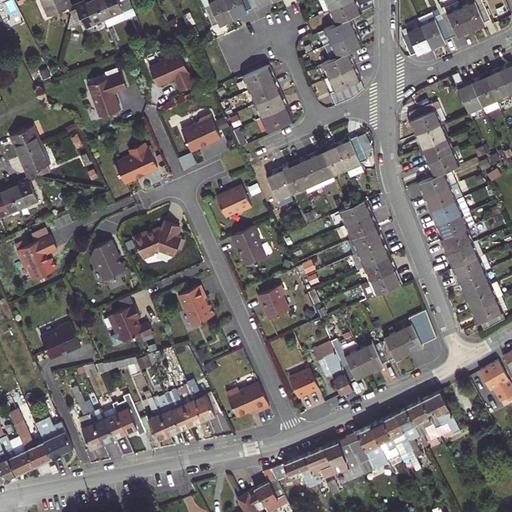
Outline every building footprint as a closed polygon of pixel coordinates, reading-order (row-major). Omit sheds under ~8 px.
[(48,15),(69,6),(72,5),(70,0),(43,0),(45,3),(43,4),(48,15)] [(69,6),(71,13),(77,10),(86,28),(97,23),(96,21),(104,17),(96,0),(88,0),(83,2),(82,0),(72,5),(69,6)] [(127,17),(119,0),(96,0),(104,17),(105,19),(107,25),(127,17)] [(200,0),(213,25),(219,22),(220,24),(234,18),(225,0),(200,0)] [(253,7),(249,0),(225,0),(234,18),(248,12),(247,10),(253,7)] [(320,0),(325,11),(330,9),(350,0),(320,0)] [(349,18),(360,13),(357,7),(359,6),(356,0),(350,0),(330,9),(336,23),(349,18)] [(474,0),(461,6),(472,30),(486,23),(485,21),(491,18),(482,0),(474,0)] [(459,1),(445,7),(447,10),(447,12),(461,6),(459,1)] [(447,12),(447,10),(441,13),(451,36),(457,33),(458,36),(472,30),(461,6),(447,12)] [(439,8),(419,17),(422,23),(432,47),(446,41),(445,39),(451,36),(441,13),(439,8)] [(336,23),(324,28),(331,42),(356,31),(353,23),(351,23),(349,18),(336,23)] [(409,31),(402,34),(411,54),(417,51),(418,53),(432,47),(422,23),(408,29),(409,31)] [(331,42),(326,44),(332,58),(347,52),(361,45),(358,40),(360,39),(356,31),(331,42)] [(332,58),(323,62),(329,76),(355,65),(351,57),(349,57),(347,52),(332,58)] [(195,84),(181,53),(173,56),(172,55),(163,59),(164,60),(150,66),(159,86),(169,81),(169,80),(175,77),(182,90),(195,84)] [(511,62),(508,65),(507,63),(499,67),(510,92),(511,91),(511,62)] [(244,75),(250,89),(276,78),(272,70),(270,70),(268,64),(244,75)] [(359,80),(357,74),(358,73),(355,65),(329,76),(322,79),(333,105),(354,95),(358,92),(363,88),(359,80)] [(491,71),(491,72),(486,75),(497,98),(498,101),(511,95),(510,92),(499,67),(491,71)] [(117,106),(132,99),(118,70),(88,84),(91,91),(90,95),(91,98),(95,100),(95,101),(103,97),(105,95),(108,93),(111,93),(117,106)] [(480,75),(472,79),(483,105),(497,98),(486,75),(481,77),(480,75)] [(250,89),(256,103),(280,92),(277,87),(279,86),(276,78),(250,89)] [(465,84),(458,87),(469,111),(483,105),(472,79),(464,83),(465,84)] [(256,103),(262,116),(288,105),(284,97),(282,98),(280,92),(256,103)] [(446,118),(437,99),(410,111),(413,118),(411,119),(413,125),(412,125),(413,128),(414,127),(417,133),(441,123),(440,121),(446,118)] [(288,105),(262,116),(268,130),(292,120),(290,114),(291,113),(288,105)] [(213,149),(226,143),(215,119),(204,124),(203,127),(189,134),(187,138),(196,156),(206,152),(206,150),(211,148),(213,149)] [(441,123),(417,133),(419,138),(418,139),(419,142),(420,141),(423,147),(447,136),(441,123)] [(43,143),(34,124),(10,135),(13,142),(15,141),(20,153),(43,143)] [(343,139),(335,143),(346,168),(348,172),(362,165),(361,162),(368,158),(357,135),(344,140),(343,139)] [(428,162),(453,150),(447,136),(423,147),(426,153),(424,153),(428,162)] [(47,164),(51,163),(43,143),(20,153),(25,164),(24,166),(28,176),(30,180),(36,177),(50,170),(47,164)] [(126,183),(138,178),(136,175),(141,173),(143,173),(158,167),(153,156),(155,153),(151,145),(147,147),(146,144),(142,143),(136,146),(133,152),(125,156),(124,159),(115,163),(120,173),(122,174),(126,183)] [(328,148),(322,150),(333,174),(346,168),(335,143),(327,146),(328,148)] [(315,151),(307,155),(321,185),(335,179),(333,174),(322,150),(316,153),(315,151)] [(435,175),(444,171),(451,168),(459,164),(453,150),(428,162),(431,170),(433,169),(435,175)] [(294,162),(305,186),(308,192),(321,185),(307,155),(299,158),(300,160),(294,162)] [(288,163),(280,167),(291,192),(305,186),(294,162),(289,165),(288,163)] [(272,170),(273,172),(267,174),(278,198),(291,192),(280,167),(272,170)] [(421,188),(424,196),(457,182),(451,168),(444,171),(435,175),(419,181),(422,187),(421,188)] [(27,203),(28,205),(39,200),(30,180),(28,176),(21,179),(22,181),(10,186),(19,207),(27,203)] [(456,199),(463,196),(457,182),(424,196),(428,204),(429,203),(432,209),(456,199)] [(250,205),(241,183),(230,188),(230,189),(226,191),(225,191),(215,195),(224,214),(236,209),(237,211),(250,205)] [(0,214),(1,217),(12,212),(11,210),(19,207),(10,186),(0,190),(0,214)] [(364,199),(347,206),(341,209),(347,223),(372,213),(369,204),(367,205),(364,199)] [(456,199),(432,209),(434,215),(433,215),(436,223),(462,212),(456,199)] [(469,209),(462,212),(436,223),(440,232),(442,231),(444,237),(466,227),(475,223),(469,209)] [(341,226),(345,234),(350,231),(353,237),(377,227),(374,221),(376,221),(372,213),(347,223),(341,226)] [(159,247),(174,253),(177,246),(181,247),(185,237),(181,236),(182,234),(176,233),(180,224),(166,218),(162,227),(159,226),(148,230),(147,229),(133,235),(143,257),(154,252),(154,250),(159,247)] [(259,236),(253,223),(231,234),(237,246),(239,246),(241,251),(241,253),(246,264),(265,256),(258,240),(259,236)] [(377,227),(353,237),(355,243),(349,246),(353,254),(359,251),(384,240),(378,226),(377,227)] [(443,244),(447,252),(472,241),(466,227),(444,237),(442,237),(445,243),(443,244)] [(56,267),(51,256),(48,258),(45,252),(56,247),(50,233),(17,249),(24,264),(27,265),(32,275),(36,276),(56,267)] [(124,282),(120,274),(129,270),(124,260),(121,261),(119,256),(120,255),(118,251),(117,252),(111,238),(95,245),(92,252),(95,258),(92,259),(95,267),(99,268),(104,281),(107,280),(110,288),(124,282)] [(483,253),(477,239),(472,241),(447,252),(450,260),(452,260),(455,266),(478,255),(483,253)] [(384,240),(359,251),(365,265),(389,255),(386,249),(388,248),(384,240)] [(483,253),(478,255),(455,266),(451,267),(457,281),(459,280),(485,269),(492,266),(486,252),(483,253)] [(391,260),(389,255),(365,265),(370,279),(396,268),(393,260),(391,260)] [(398,277),(400,276),(396,268),(370,279),(377,293),(401,282),(398,277)] [(464,288),(467,293),(491,283),(485,269),(459,280),(463,288),(464,288)] [(471,308),(473,307),(497,297),(501,295),(503,294),(497,280),(491,283),(467,293),(469,299),(468,300),(471,308)] [(206,296),(200,283),(177,294),(184,309),(185,308),(192,324),(203,320),(202,319),(214,314),(209,303),(207,304),(204,297),(206,296)] [(264,307),(269,318),(286,309),(288,306),(282,294),(284,290),(281,283),(258,293),(261,301),(262,301),(265,306),(264,307)] [(320,300),(315,288),(309,290),(315,302),(320,300)] [(118,298),(122,307),(133,302),(129,293),(118,298)] [(503,311),(507,309),(501,295),(497,297),(473,307),(475,313),(474,313),(475,316),(476,315),(479,321),(481,320),(485,328),(506,317),(503,311)] [(140,314),(134,301),(133,302),(122,307),(108,313),(116,331),(120,329),(124,339),(140,331),(141,334),(153,329),(148,319),(140,322),(137,315),(140,314)] [(422,343),(428,340),(437,336),(426,308),(409,316),(412,321),(398,328),(409,352),(423,345),(422,343)] [(82,342),(70,318),(58,325),(57,327),(45,333),(43,336),(52,355),(62,351),(62,350),(62,349),(68,346),(70,349),(82,342)] [(409,352),(398,328),(384,335),(386,339),(381,342),(389,359),(395,356),(396,359),(409,352)] [(359,347),(356,341),(343,348),(338,338),(331,341),(336,351),(349,378),(356,375),(357,377),(370,370),(359,347)] [(378,338),(359,347),(370,370),(384,364),(383,362),(389,359),(381,342),(378,338)] [(330,339),(312,347),(318,359),(324,356),(336,351),(331,341),(330,339)] [(157,361),(153,351),(148,352),(153,363),(157,361)] [(324,356),(342,393),(354,387),(349,378),(336,351),(324,356)] [(144,359),(148,367),(153,364),(153,363),(148,352),(135,355),(138,361),(144,359)] [(125,362),(126,364),(136,362),(138,361),(135,355),(123,358),(125,362)] [(115,359),(96,363),(100,372),(111,368),(116,379),(123,376),(118,365),(115,359)] [(98,371),(95,363),(83,365),(86,370),(88,376),(98,371)] [(489,407),(499,401),(491,389),(509,378),(501,363),(473,379),(489,407)] [(83,365),(74,366),(77,374),(86,370),(83,365)] [(320,387),(310,366),(290,376),(299,396),(320,387)] [(66,369),(54,373),(55,377),(67,373),(66,369)] [(511,382),(509,378),(491,389),(499,401),(502,400),(507,397),(511,393),(511,382)] [(270,406),(259,381),(239,390),(238,386),(227,391),(238,416),(255,407),(257,411),(270,406)] [(196,383),(190,385),(195,397),(204,418),(221,410),(212,390),(201,395),(196,383)] [(78,384),(73,386),(85,414),(80,416),(84,426),(83,427),(91,446),(103,441),(90,412),(78,384)] [(193,422),(184,402),(177,388),(166,393),(181,427),(193,422)] [(181,427),(166,393),(158,396),(155,389),(151,390),(153,395),(170,433),(181,427)] [(447,399),(445,399),(441,389),(422,398),(434,422),(436,427),(447,421),(453,432),(460,429),(449,406),(449,404),(447,399)] [(147,430),(141,417),(130,391),(117,397),(118,400),(113,402),(115,406),(126,431),(137,426),(140,433),(147,430)] [(151,440),(170,433),(153,395),(148,398),(155,414),(148,417),(147,414),(141,417),(147,430),(151,440)] [(204,418),(195,397),(184,402),(193,422),(204,418)] [(429,433),(426,426),(434,422),(422,398),(407,406),(421,436),(429,433)] [(115,406),(104,411),(115,436),(126,431),(115,406)] [(422,467),(423,469),(428,466),(419,447),(415,440),(421,436),(407,406),(395,412),(413,449),(422,467)] [(115,436),(104,411),(102,407),(90,412),(103,441),(115,436)] [(506,407),(492,414),(495,420),(509,413),(506,407)] [(383,418),(396,445),(401,455),(407,452),(413,449),(395,412),(383,418)] [(37,423),(44,437),(44,438),(52,456),(74,446),(63,421),(55,425),(51,416),(37,423)] [(390,449),(396,445),(383,418),(371,424),(382,446),(387,443),(390,449)] [(24,419),(15,423),(24,441),(34,464),(52,456),(44,438),(44,437),(34,441),(24,419)] [(346,436),(359,463),(376,455),(381,463),(388,460),(382,446),(371,424),(346,436)] [(34,464),(24,441),(13,446),(7,433),(5,434),(0,436),(0,437),(1,441),(16,473),(34,464)] [(346,478),(363,470),(359,463),(346,436),(345,437),(325,445),(333,464),(320,468),(322,471),(325,477),(343,469),(346,478)] [(425,444),(421,436),(415,440),(419,447),(425,444)] [(0,473),(3,479),(16,473),(1,441),(0,441),(0,473)] [(322,471),(320,468),(333,464),(325,445),(304,454),(319,486),(324,484),(318,473),(322,471)] [(413,449),(407,452),(417,471),(422,467),(413,449)] [(304,454),(271,468),(279,484),(303,472),(311,490),(319,486),(304,454)] [(405,476),(410,474),(404,461),(399,464),(405,476)] [(269,480),(255,487),(265,506),(268,511),(288,501),(284,493),(279,484),(271,468),(264,471),(269,480)] [(340,490),(335,479),(328,482),(334,494),(340,490)] [(245,511),(260,511),(259,509),(265,506),(255,487),(238,496),(246,511),(245,511)] [(293,489),(284,493),(288,501),(291,506),(300,501),(293,489)]
